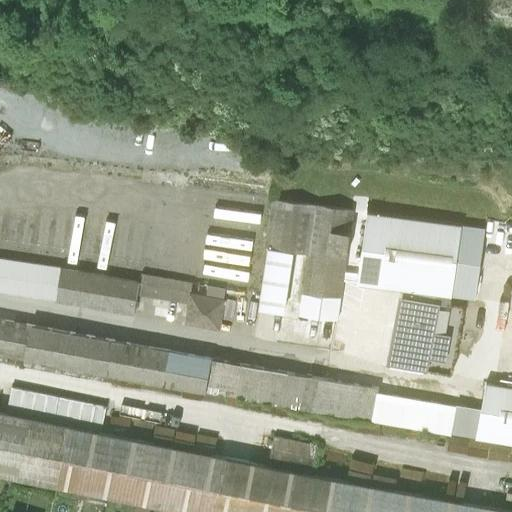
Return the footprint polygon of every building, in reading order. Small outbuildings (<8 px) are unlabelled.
[(307,255),(301,316),(342,320),(354,209),(272,201),(261,311),(288,314),(295,254),(307,255)] [(457,229),(363,216),(353,286),(447,299),(457,229)] [(223,330),(229,287),(143,276),(143,278),(0,258),(0,292),(137,311),(139,296),(189,303),(186,325),(223,330)] [(431,306),(398,301),(389,368),(421,373),(431,306)] [(0,319),(0,356),(511,448),(511,391),(483,386),(477,415),(378,397),(380,388),(0,319)] [(13,387),(9,408),(105,424),(109,404),(13,387)] [(286,472),(267,468),(192,453),(82,430),(0,413),(0,478),(9,480),(60,490),(148,508),(167,511),(495,511),(399,494),(310,476),(286,472)] [(286,472),(310,476),(316,447),(273,438),(267,468),(286,472)] [(72,494),(71,500),(85,502),(86,496),(72,494)]
